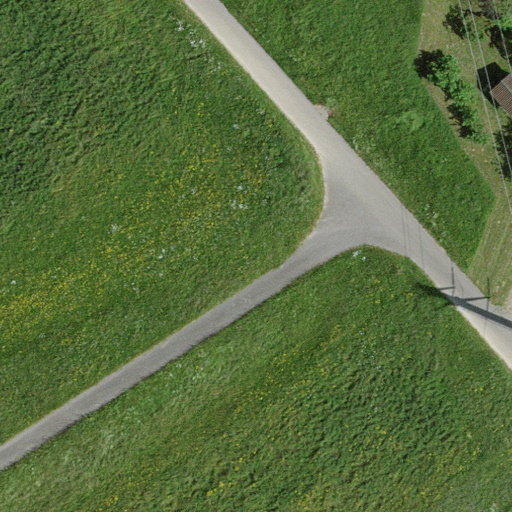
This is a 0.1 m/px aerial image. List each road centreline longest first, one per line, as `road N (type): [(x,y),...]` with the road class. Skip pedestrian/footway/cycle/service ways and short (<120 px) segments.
road 1 (track): [(511,355),(197,0)]
road 2 (track): [(385,208),(0,459)]
